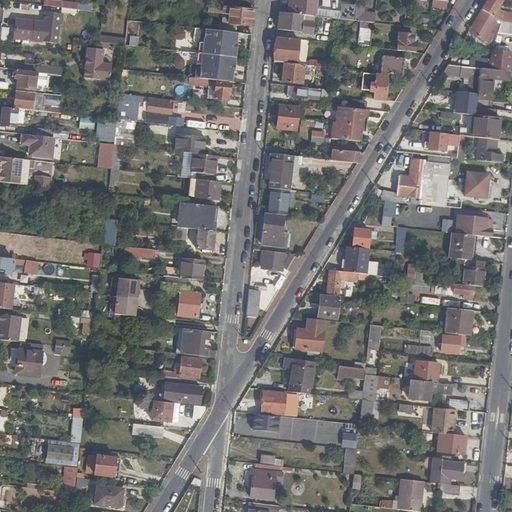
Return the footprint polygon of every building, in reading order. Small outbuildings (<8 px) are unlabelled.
[(209,6),(255,11),(255,0),(176,0),(176,3),(209,6)] [(290,0),(289,15),(313,17),(315,0),(290,0)] [(432,0),(432,3),(431,9),(445,11),(445,0),(432,0)] [(503,0),(487,0),(482,9),(494,18),(498,20),(501,21),(506,22),(511,22),(511,14),(504,14),(497,10),(503,0)] [(432,3),(424,2),(424,10),(431,11),(431,9),(432,3)] [(62,10),(77,11),(78,5),(62,3),(62,10)] [(77,11),(92,13),(93,6),(78,4),(78,5),(77,11)] [(355,12),(356,6),(342,5),(340,20),(354,22),(355,12)] [(238,26),(253,28),(255,11),(209,6),(208,13),(223,15),(230,15),(230,24),(222,23),(220,23),(219,32),(236,34),(237,34),(238,26)] [(481,39),(485,41),(498,20),(494,18),(482,9),(468,30),(481,39)] [(375,14),(355,12),(354,22),(359,22),(367,23),(374,24),(375,14)] [(280,14),(278,30),(312,34),(329,36),(330,25),(313,23),(313,17),(289,15),(280,14)] [(35,28),(35,25),(17,23),(15,41),(59,46),(61,28),(63,28),(64,18),(46,16),(45,26),(45,30),(35,28)] [(359,22),(356,47),(365,48),(367,23),(359,22)] [(198,56),(236,60),(237,53),(235,52),(237,42),(235,42),(236,34),(219,32),(201,30),(198,56)] [(329,36),(312,34),(312,42),(328,44),(329,36)] [(397,52),(415,54),(416,44),(413,43),(414,36),(399,35),(399,38),(396,38),(396,42),(398,42),(397,52)] [(100,37),(99,44),(125,47),(126,41),(100,37)] [(277,39),(274,64),(283,65),(296,66),(298,41),(277,39)] [(85,80),(110,83),(112,66),(103,65),(104,52),(88,50),(85,80)] [(511,53),(492,51),(490,56),(486,69),(510,72),(511,53)] [(486,69),(490,56),(483,55),(479,69),(486,69)] [(235,67),(236,60),(198,56),(196,80),(231,84),(231,78),(233,78),(234,67),(235,67)] [(380,74),(401,76),(404,59),(382,56),(380,74)] [(331,70),(331,64),(315,62),(314,68),(331,70)] [(296,66),(283,65),(281,83),(304,86),(305,83),(302,82),(304,67),(296,66)] [(479,69),(447,65),(441,74),(465,77),(468,77),(468,84),(467,93),(477,94),(479,69)] [(25,66),(24,73),(46,76),(47,68),(25,66)] [(509,82),(510,72),(486,69),(479,69),(477,94),(476,98),(489,99),(492,79),(509,82)] [(24,73),(15,72),(14,82),(18,82),(17,90),(45,93),(46,85),(63,87),(64,78),(46,76),(24,73)] [(384,101),(387,76),(376,75),(375,83),(370,83),(369,92),(373,92),(372,99),(384,101)] [(214,107),(239,110),(240,103),(229,101),(229,93),(230,93),(232,84),(231,84),(196,80),(190,80),(189,87),(207,89),(216,90),(215,101),(214,107)] [(293,87),(293,98),(317,100),(318,90),(293,87)] [(206,101),(215,101),(216,90),(207,89),(206,101)] [(476,107),(476,98),(477,94),(467,93),(456,92),(455,113),(462,114),(469,115),(475,115),(476,107)] [(43,96),(16,93),(14,108),(42,111),(41,113),(51,114),(52,107),(42,106),(43,96)] [(476,107),(490,109),(492,99),(489,99),(476,98),(476,107)] [(172,103),(150,100),(148,114),(172,117),(173,107),(172,106),(172,103)] [(116,122),(135,124),(138,103),(119,101),(118,104),(116,122)] [(309,113),(310,106),(302,105),(301,112),(309,113)] [(52,107),(51,114),(59,115),(59,108),(52,107)] [(278,129),(297,131),(299,110),(280,107),(278,129)] [(496,118),(497,110),(490,109),(476,107),(475,115),(476,115),(496,118)] [(364,133),(368,112),(337,108),(336,123),(332,123),(330,140),(359,143),(360,133),(364,133)] [(25,111),(3,109),(1,127),(16,129),(17,125),(23,125),(25,111)] [(461,120),(462,114),(455,113),(441,111),(440,117),(461,120)] [(476,115),(475,115),(469,115),(467,136),(474,137),(476,115)] [(499,118),(496,118),(476,115),(474,137),(478,137),(492,139),(496,139),(499,118)] [(79,119),(79,129),(92,128),(92,119),(79,119)] [(202,121),(201,126),(218,130),(219,125),(202,121)] [(133,148),(135,124),(116,122),(114,146),(133,148)] [(56,129),(55,136),(67,138),(68,131),(56,129)] [(53,139),(54,139),(55,133),(36,131),(35,137),(53,139)] [(446,134),(428,132),(427,143),(423,142),(423,148),(444,151),(446,134)] [(458,144),(459,135),(451,134),(451,143),(458,144)] [(35,137),(23,136),(23,144),(31,145),(29,157),(51,159),(53,139),(35,137)] [(174,153),(190,155),(202,156),(204,139),(176,136),(175,142),(170,141),(169,145),(175,146),(174,153)] [(321,146),(322,139),(310,137),(309,145),(321,146)] [(476,160),(501,163),(503,153),(495,152),(491,152),(492,139),(478,137),(476,160)] [(105,163),(112,164),(114,146),(107,146),(105,163)] [(273,147),(273,155),(289,156),(290,148),(273,147)] [(358,164),(364,154),(334,151),(333,161),(339,162),(358,164)] [(197,180),(211,182),(212,176),(214,176),(216,158),(202,156),(190,155),(188,174),(194,174),(194,180),(197,180)] [(289,191),(293,157),(289,156),(273,155),(269,189),(271,189),(289,191)] [(427,155),(426,161),(432,162),(430,178),(424,177),(422,198),(397,195),(396,201),(445,207),(451,157),(450,157),(427,155)] [(34,170),(35,162),(2,159),(0,174),(0,183),(20,185),(21,171),(25,172),(27,172),(28,169),(34,170)] [(397,195),(422,198),(424,177),(430,178),(432,162),(426,161),(411,160),(409,176),(399,175),(397,195)] [(34,171),(51,173),(52,166),(35,164),(34,171)] [(118,182),(119,171),(111,171),(110,185),(114,186),(114,182),(118,182)] [(468,172),(466,196),(487,198),(490,175),(468,172)] [(34,180),(33,187),(46,188),(47,181),(34,180)] [(188,196),(195,197),(197,180),(194,180),(190,180),(188,196)] [(219,201),(220,183),(211,182),(197,180),(195,197),(195,199),(201,200),(200,206),(214,208),(217,208),(217,201),(219,201)] [(374,186),(370,193),(377,197),(381,191),(374,186)] [(268,214),(285,216),(286,209),(289,191),(271,189),(268,214)] [(384,200),(380,225),(391,226),(395,202),(384,200)] [(199,231),(214,233),(215,225),(213,225),(214,208),(200,206),(184,204),(182,223),(181,229),(199,231)] [(116,217),(125,218),(126,208),(117,206),(116,217)] [(262,245),(287,247),(288,235),(282,234),(283,217),(265,215),(262,245)] [(493,220),(458,215),(456,233),(473,235),(477,235),(491,237),(493,220)] [(104,219),(101,243),(112,245),(116,221),(104,219)] [(405,227),(398,227),(395,251),(403,252),(405,227)] [(354,228),(352,244),(368,245),(370,229),(354,228)] [(213,251),(214,233),(199,231),(197,249),(213,251)] [(456,233),(452,232),(448,257),(457,258),(470,260),(473,235),(456,233)] [(347,245),(344,270),(366,273),(369,248),(347,245)] [(155,259),(156,251),(139,249),(138,257),(155,259)] [(282,272),(284,253),(263,251),(261,270),(282,272)] [(88,267),(98,268),(99,255),(89,254),(88,267)] [(30,262),(0,258),(0,269),(4,270),(3,274),(11,275),(12,264),(24,266),(23,275),(29,275),(30,262)] [(487,270),(488,262),(474,260),(470,260),(457,258),(457,266),(458,266),(457,284),(473,286),(483,287),(485,269),(487,270)] [(181,277),(201,280),(203,262),(182,260),(181,277)] [(406,277),(413,278),(414,267),(407,266),(406,277)] [(340,275),(376,279),(377,274),(374,274),(366,273),(344,270),(329,269),(327,290),(338,291),(340,275)] [(453,283),(453,276),(445,275),(444,282),(453,283)] [(188,280),(166,277),(166,283),(188,286),(188,280)] [(119,279),(117,297),(137,299),(137,294),(138,288),(139,280),(119,279)] [(13,285),(0,283),(0,309),(10,311),(13,285)] [(180,296),(179,307),(178,316),(198,318),(200,294),(191,292),(192,286),(188,286),(166,283),(163,283),(161,294),(174,296),(180,296)] [(473,296),(473,286),(457,284),(453,283),(452,294),(473,296)] [(249,289),(247,308),(258,309),(261,290),(249,289)] [(404,292),(401,301),(412,304),(414,296),(404,292)] [(339,296),(321,295),(318,315),(337,317),(339,296)] [(137,299),(117,297),(115,314),(135,316),(136,309),(136,303),(137,299)] [(361,308),(372,310),(373,299),(362,298),(361,308)] [(470,336),(473,311),(447,308),(444,333),(470,336)] [(0,341),(16,343),(19,318),(0,315),(0,341)] [(295,346),(313,349),(314,343),(322,344),(324,319),(307,317),(306,328),(297,328),(295,346)] [(382,325),(371,324),(368,350),(371,350),(378,351),(382,325)] [(177,354),(182,355),(185,329),(180,329),(177,354)] [(182,355),(215,358),(216,351),(200,349),(201,341),(210,341),(212,332),(185,329),(182,355)] [(444,336),(444,333),(422,330),(422,333),(428,334),(428,336),(443,337),(441,352),(458,354),(459,344),(464,344),(465,338),(444,336)] [(54,354),(70,355),(71,340),(55,339),(54,354)] [(405,354),(419,356),(420,347),(406,346),(405,354)] [(419,356),(432,357),(433,349),(420,347),(419,356)] [(155,352),(142,350),(141,357),(155,358),(155,352)] [(41,355),(41,353),(19,351),(16,376),(17,376),(17,374),(39,376),(39,365),(42,364),(44,360),(44,358),(43,356),(41,355)] [(291,368),(289,391),(309,393),(313,360),(285,357),(284,367),(291,368)] [(180,380),(198,382),(201,360),(181,358),(179,373),(162,372),(161,378),(180,380)] [(413,380),(436,383),(438,363),(415,361),(413,380)] [(365,375),(365,369),(338,366),(337,378),(347,379),(347,377),(364,378),(365,375)] [(365,375),(389,378),(389,375),(377,374),(378,368),(366,367),(365,369),(365,375)] [(389,378),(365,375),(364,378),(363,392),(362,400),(373,401),(376,401),(377,388),(388,389),(389,378)] [(161,378),(150,376),(149,384),(161,385),(161,384),(167,384),(180,386),(180,380),(161,378)] [(449,395),(450,385),(436,383),(413,380),(411,380),(408,399),(430,402),(431,393),(449,395)] [(172,404),(179,405),(179,403),(199,405),(201,388),(180,386),(167,384),(165,403),(172,404)] [(264,390),(262,411),(284,413),(286,392),(264,390)] [(350,398),(362,400),(363,392),(351,390),(350,398)] [(170,423),(172,404),(165,403),(159,403),(138,400),(137,407),(153,409),(151,421),(170,423)] [(373,401),(362,400),(360,415),(371,417),(373,401)] [(455,410),(468,412),(469,402),(451,400),(450,410),(455,410)] [(413,406),(400,404),(399,411),(412,413),(413,406)] [(199,419),(202,406),(195,405),(192,418),(199,419)] [(455,410),(450,410),(435,408),(432,432),(439,433),(452,434),(455,410)] [(252,428),(276,430),(278,415),(254,413),(252,428)] [(360,415),(359,424),(370,425),(371,417),(360,415)] [(83,419),(73,418),(70,443),(80,444),(83,419)] [(330,431),(343,433),(343,438),(357,440),(358,434),(359,424),(331,421),(323,420),(322,431),(330,431)] [(161,440),(162,429),(131,425),(130,437),(161,440)] [(463,454),(465,436),(452,434),(439,433),(437,452),(463,454)] [(70,443),(47,440),(47,447),(68,449),(67,461),(45,459),(45,465),(65,467),(77,468),(80,450),(80,444),(70,443)] [(67,461),(68,449),(47,447),(44,446),(42,459),(45,459),(67,461)] [(355,459),(357,450),(346,448),(345,458),(355,459)] [(260,463),(281,466),(282,459),(273,458),(273,455),(261,455),(260,463)] [(94,476),(113,478),(116,458),(97,456),(94,476)] [(354,474),(355,459),(345,458),(344,464),(343,473),(354,474)] [(431,483),(446,484),(450,485),(451,479),(461,480),(462,463),(433,460),(431,483)] [(343,473),(344,464),(331,462),(330,471),(343,473)] [(260,463),(254,463),(253,468),(252,468),(249,494),(273,496),(275,480),(280,481),(281,466),(260,463)] [(77,468),(65,467),(63,484),(59,484),(58,492),(62,492),(74,494),(76,479),(77,468)] [(424,482),(402,480),(399,509),(420,511),(424,482)] [(460,494),(461,486),(450,485),(446,484),(445,492),(460,494)] [(121,507),(123,489),(98,486),(96,504),(121,507)] [(74,494),(62,492),(59,511),(72,511),(73,508),(74,494)]
